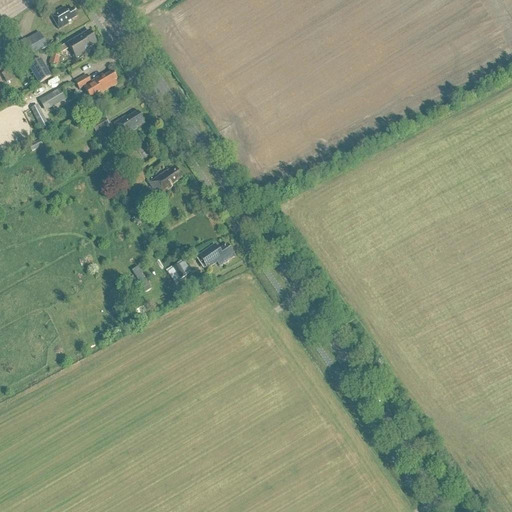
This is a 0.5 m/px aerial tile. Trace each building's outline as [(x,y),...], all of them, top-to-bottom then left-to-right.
[(118,21),(124,17),(122,14),(126,11),(120,2),(110,9),(118,21)] [(62,9),(49,17),(57,31),(71,23),(70,22),(76,18),(71,11),(65,14),(62,9)] [(46,41),(55,33),(49,27),(40,35),(46,41)] [(75,61),(90,52),(89,49),(96,45),(88,32),(66,45),(75,61)] [(13,53),(19,62),(39,50),(34,41),(13,53)] [(49,79),(39,61),(27,68),(37,86),(49,79)] [(22,66),(11,69),(15,83),(22,81),(20,76),(25,74),(22,66)] [(6,73),(1,75),(6,84),(11,81),(6,73)] [(101,94),(102,93),(114,86),(112,82),(115,80),(111,73),(102,79),(101,77),(93,82),(90,83),(86,76),(73,83),(78,91),(82,89),(91,103),(103,96),(101,94)] [(49,97),(55,108),(79,93),(72,83),(49,97)] [(39,105),(45,115),(50,112),(44,102),(39,105)] [(122,139),(144,125),(137,113),(126,120),(125,119),(114,126),(122,139)] [(95,133),(108,126),(104,120),(91,128),(95,133)] [(105,133),(110,141),(115,137),(111,130),(105,133)] [(170,187),(180,181),(172,169),(147,186),(156,199),(171,189),(170,187)] [(143,181),(137,172),(127,179),(133,188),(143,181)] [(144,244),(137,247),(143,261),(151,257),(144,244)] [(219,267),(220,267),(234,256),(227,246),(217,252),(214,246),(197,257),(207,271),(216,264),(219,267)] [(202,274),(192,259),(186,263),(196,278),(202,274)] [(172,270),(179,282),(185,278),(178,266),(172,270)] [(119,269),(103,272),(106,283),(121,280),(119,269)] [(158,308),(168,303),(164,295),(154,300),(158,308)] [(128,301),(119,305),(122,312),(131,308),(128,301)] [(100,325),(104,334),(111,332),(107,322),(100,325)] [(118,328),(113,331),(116,336),(121,333),(118,328)]
